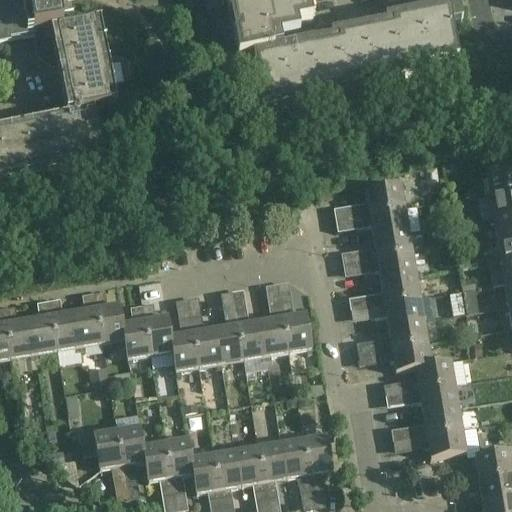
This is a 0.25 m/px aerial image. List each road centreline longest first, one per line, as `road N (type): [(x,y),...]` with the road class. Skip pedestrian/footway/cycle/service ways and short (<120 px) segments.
road 1 (residential): [(373,511),(359,407),(339,393),(314,258)]
road 2 (residential): [(176,281),(314,258)]
